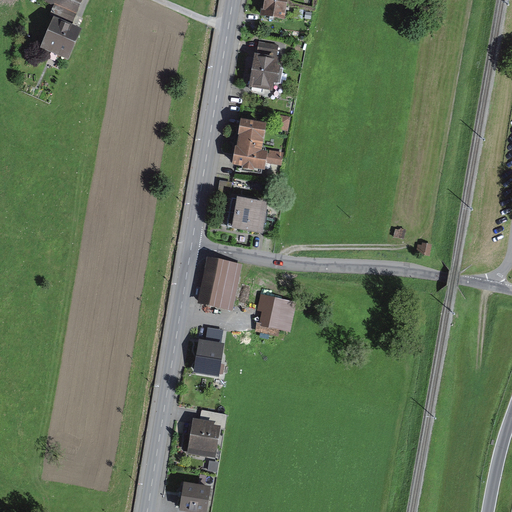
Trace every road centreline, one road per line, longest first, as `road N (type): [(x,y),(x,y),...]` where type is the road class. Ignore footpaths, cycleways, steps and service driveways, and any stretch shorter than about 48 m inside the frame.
road 1 (track): [(470,0),(425,232),(397,248),(299,248),(280,262)]
road 2 (residential): [(511,291),(191,246)]
road 3 (primary): [(191,246),(147,511)]
road 4 (primary): [(232,0),(191,246)]
